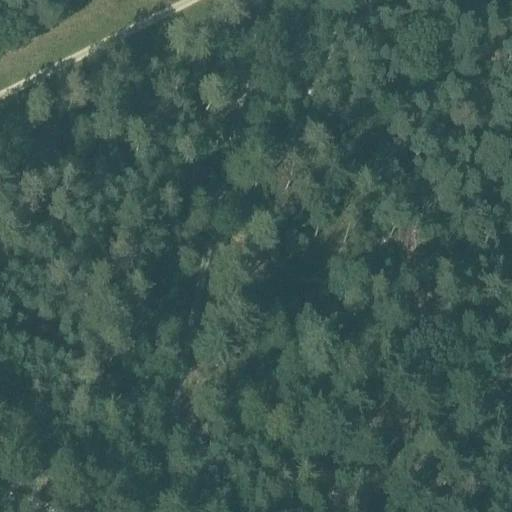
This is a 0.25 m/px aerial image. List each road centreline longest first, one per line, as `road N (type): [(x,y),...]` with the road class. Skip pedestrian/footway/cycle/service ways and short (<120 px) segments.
road 1 (track): [(156,511),(254,82),(281,0)]
road 2 (track): [(0,98),(193,0)]
